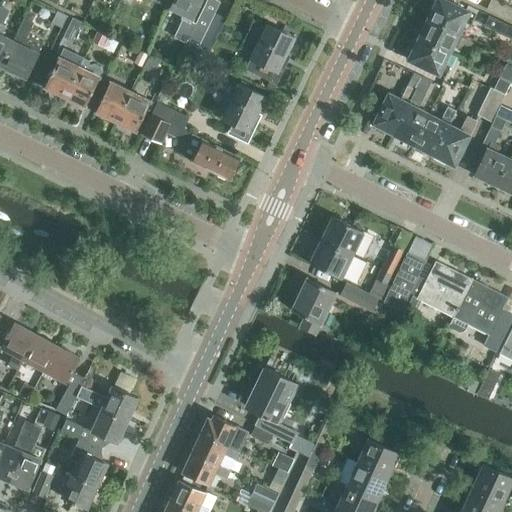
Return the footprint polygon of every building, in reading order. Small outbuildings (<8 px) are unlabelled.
[(186,42),(188,39),(196,23),(191,21),(201,0),(174,0),(171,7),(182,13),(180,17),(183,19),(174,37),(186,42)] [(207,0),(196,23),(188,39),(192,41),(199,45),(220,2),(216,0),(207,0)] [(432,3),(426,16),(459,32),(464,21),(471,25),(475,15),(444,0),(437,0),(435,5),(432,3)] [(491,0),(487,10),(511,21),(511,8),(494,0),(491,0)] [(0,65),(1,66),(13,41),(1,35),(5,27),(0,24),(7,10),(0,6),(0,65)] [(47,30),(58,35),(67,16),(56,11),(47,30)] [(484,26),(511,38),(511,26),(489,15),(484,26)] [(426,16),(416,37),(449,52),(459,32),(426,16)] [(15,34),(25,39),(33,22),(24,17),(15,34)] [(63,37),(72,42),(81,22),(73,18),(63,37)] [(102,19),(97,29),(104,33),(109,23),(102,19)] [(251,58),(261,63),(256,74),(276,84),(286,63),(282,61),(294,37),(268,24),(251,58)] [(97,31),(93,42),(102,46),(107,36),(97,31)] [(449,52),(416,37),(409,50),(412,52),(408,59),(445,77),(450,67),(444,64),(449,52)] [(189,40),(185,49),(206,59),(210,50),(199,45),(192,41),(189,40)] [(13,41),(1,66),(26,78),(38,53),(13,41)] [(140,51),(134,63),(142,67),(148,55),(140,51)] [(167,55),(165,60),(174,64),(178,56),(172,53),(167,55)] [(57,92),(65,96),(84,58),(75,54),(71,62),(59,57),(45,87),(47,88),(48,90),(54,93),(57,92)] [(84,58),(65,96),(73,100),(74,103),(80,106),(83,105),(86,106),(100,76),(102,71),(102,70),(101,67),(94,64),(91,65),(90,65),(88,61),(84,58)] [(511,65),(507,63),(501,76),(511,81),(511,65)] [(413,72),(407,85),(415,89),(422,76),(413,72)] [(422,76),(415,89),(424,94),(430,80),(422,76)] [(511,81),(501,76),(494,89),(506,95),(511,82),(511,81)] [(108,117),(116,121),(131,91),(110,81),(96,111),(98,112),(99,115),(105,118),(108,117)] [(222,117),(233,123),(227,133),(248,143),(258,123),(253,121),(265,96),(239,84),(222,117)] [(374,127),(392,136),(413,93),(415,90),(407,86),(400,99),(389,93),(374,123),(375,124),(374,127)] [(506,95),(494,89),(491,87),(477,114),(492,122),(506,95)] [(392,136),(413,147),(428,116),(415,110),(423,94),(415,90),(413,93),(392,136)] [(131,91),(116,121),(124,125),(125,128),(131,131),(134,130),(136,131),(151,101),(131,91)] [(152,113),(184,128),(189,117),(157,102),(152,113)] [(506,120),(505,121),(511,123),(511,110),(503,107),(498,117),(506,120)] [(413,147),(432,156),(447,126),(453,113),(445,109),(439,122),(428,116),(413,147)] [(193,160),(203,140),(203,139),(192,134),(151,114),(141,134),(161,144),(162,142),(170,146),(175,135),(188,141),(181,154),(193,160)] [(501,131),(505,121),(506,120),(498,117),(496,115),(491,126),(501,131)] [(447,126),(432,156),(445,163),(447,161),(454,165),(476,121),(469,117),(466,123),(464,123),(459,132),(447,126)] [(203,140),(193,160),(230,179),(240,158),(203,140)] [(474,175),(496,186),(510,158),(487,147),(474,175)] [(496,186),(511,192),(511,155),(511,158),(510,158),(496,186)] [(333,216),(322,239),(352,254),(353,253),(364,258),(374,236),(364,231),(333,216)] [(322,239),(310,263),(341,278),(342,275),(357,283),(366,263),(352,255),(352,254),(322,239)] [(393,246),(382,269),(391,274),(403,250),(393,246)] [(425,261),(407,252),(384,301),(402,310),(404,305),(418,276),(425,261)] [(418,298),(453,316),(472,279),(436,260),(426,280),(418,276),(404,305),(412,309),(418,298)] [(391,274),(382,269),(377,279),(386,284),(391,274)] [(292,310),(306,316),(301,326),(315,333),(336,292),(308,278),(303,287),(299,289),(297,293),(298,297),(292,310)] [(472,279),(453,316),(454,317),(452,321),(453,321),(452,326),(454,331),(458,332),(462,331),(466,328),(468,324),(488,334),(483,345),(496,352),(511,319),(511,312),(503,308),(508,297),(472,279)] [(341,296),(373,311),(379,297),(347,282),(341,296)] [(18,370),(23,358),(36,333),(15,322),(2,347),(13,353),(7,364),(18,370)] [(511,329),(500,353),(511,359),(511,329)] [(23,358),(45,370),(58,345),(36,333),(23,358)] [(58,345),(45,370),(66,381),(79,357),(58,345)] [(482,383),(477,393),(487,398),(492,388),(497,377),(500,372),(490,367),(487,373),(482,383)] [(246,406),(277,421),(280,423),(299,384),(264,368),(254,390),(251,389),(247,396),(250,398),(246,406)] [(76,396),(102,408),(128,420),(138,398),(112,386),(107,397),(82,386),(85,378),(76,373),(67,391),(76,396)] [(24,382),(18,393),(28,399),(34,388),(24,382)] [(67,415),(76,396),(67,391),(57,410),(67,415)] [(61,430),(79,438),(101,448),(106,437),(118,443),(128,420),(102,408),(92,431),(66,419),(61,430)] [(32,430),(10,483),(28,491),(41,460),(30,455),(47,414),(40,411),(32,430)] [(50,412),(46,422),(56,426),(60,416),(50,412)] [(255,425),(292,443),(298,432),(260,413),(255,425)] [(202,431),(201,433),(239,449),(247,431),(214,415),(212,420),(208,418),(207,421),(205,420),(200,430),(202,431)] [(327,419),(316,442),(324,446),(335,423),(327,419)] [(251,432),(260,436),(260,437),(265,440),(269,433),(254,425),(251,432)] [(0,452),(0,478),(10,483),(32,430),(24,427),(16,449),(4,444),(0,452)] [(194,450),(192,452),(218,464),(223,452),(236,458),(240,451),(238,450),(239,449),(201,433),(198,440),(196,439),(192,449),(194,450)] [(101,448),(79,438),(75,448),(82,452),(72,474),(98,486),(103,488),(108,477),(103,474),(108,464),(96,458),(101,448)] [(368,438),(357,461),(388,476),(399,453),(368,438)] [(316,442),(306,465),(314,469),(324,446),(316,442)] [(218,464),(192,452),(189,459),(187,459),(183,469),(184,469),(183,472),(209,484),(214,472),(227,478),(231,470),(218,464)] [(282,455),(277,467),(288,472),(293,460),(282,455)] [(357,461),(347,484),(378,499),(388,476),(357,461)] [(46,462),(42,471),(33,493),(44,497),(53,476),(48,474),(52,465),(46,462)] [(511,477),(483,464),(472,487),(503,501),(511,481),(511,477)] [(306,465),(295,488),(303,492),(314,469),(306,465)] [(277,467),(272,480),(282,484),(288,472),(277,467)] [(98,486),(72,474),(62,496),(88,508),(98,486)] [(174,492),(171,499),(196,511),(197,511),(208,511),(216,496),(180,479),(179,482),(177,481),(172,491),(174,492)] [(250,498),(271,508),(278,492),(257,483),(250,498)] [(347,484),(336,507),(346,511),(371,511),(378,499),(347,484)] [(472,487),(462,510),(466,511),(498,511),(503,501),(472,487)] [(295,488),(284,511),(285,511),(293,511),(303,492),(295,488)] [(165,511),(164,511),(195,511),(196,511),(171,499),(169,502),(168,501),(163,511),(165,511)]
